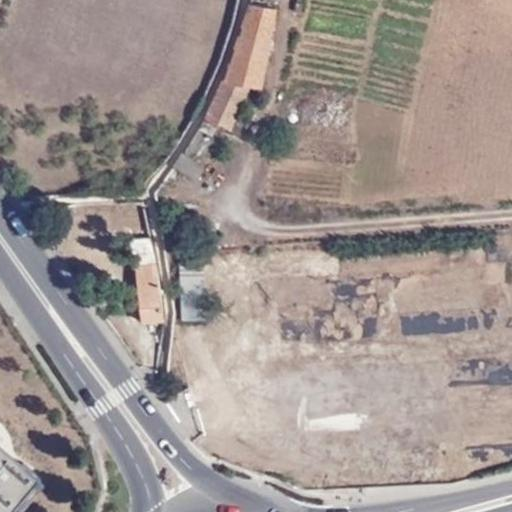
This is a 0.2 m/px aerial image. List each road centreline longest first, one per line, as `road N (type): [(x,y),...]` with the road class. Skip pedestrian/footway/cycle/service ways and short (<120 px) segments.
road 1 (secondary): [(115,397),(0,230)]
road 2 (secondary): [(221,497),(115,397)]
road 3 (secondary): [(115,397),(152,511)]
